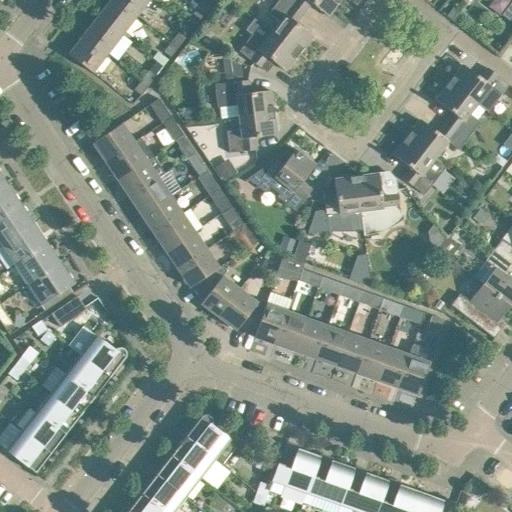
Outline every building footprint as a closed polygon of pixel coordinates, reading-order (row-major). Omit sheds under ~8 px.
[(122,35),(137,16),(116,0),(110,0),(98,16),(122,35)] [(116,0),(137,16),(148,0),(116,0)] [(207,9),(213,0),(203,0),(200,4),(207,9)] [(312,36),(295,23),(303,13),(285,0),(278,0),(268,14),(279,22),(271,32),(299,54),(312,36)] [(340,0),(285,0),(303,13),(310,3),(327,17),(340,0)] [(511,0),(462,0),(466,2),(467,0),(511,0),(511,13),(507,20),(511,23),(511,0)] [(199,19),(207,9),(200,4),(193,13),(199,19)] [(452,8),(446,16),(458,25),(464,17),(452,8)] [(107,54),(122,35),(98,16),(83,35),(107,54)] [(299,54),(271,32),(255,19),(246,30),(252,34),(238,52),(262,70),(265,66),(271,65),(273,63),(285,72),(299,54)] [(177,47),(184,38),(178,33),(171,42),(177,47)] [(92,73),(107,54),(83,35),(68,55),(92,73)] [(170,57),(177,47),(171,42),(163,51),(170,57)] [(157,52),(152,58),(163,66),(167,60),(157,52)] [(241,66),(222,57),(224,80),(242,78),(241,66)] [(487,113),(509,85),(487,68),(479,78),(462,65),(449,83),(476,104),(487,113)] [(148,85),(155,76),(149,70),(141,80),(148,85)] [(140,95),(148,85),(141,80),(134,90),(140,95)] [(273,113),(270,91),(249,93),(247,81),(215,85),(218,108),(237,105),(238,117),(273,113)] [(468,114),(476,104),(449,83),(435,100),(452,114),(444,124),(466,140),(479,123),(468,114)] [(171,117),(165,108),(155,114),(162,124),(171,117)] [(273,113),(238,117),(240,130),(226,132),(229,154),(256,150),(254,138),(276,135),(273,113)] [(466,140),(444,124),(437,133),(420,120),(406,138),(434,159),(447,142),(458,150),(466,140)] [(104,162),(133,142),(121,124),(92,144),(104,162)] [(183,135),(175,124),(166,130),(174,142),(183,135)] [(116,180),(153,156),(140,138),(134,143),(133,142),(104,162),(116,180)] [(445,167),(434,159),(406,138),(393,155),(410,168),(402,178),(423,195),(431,185),(445,167)] [(195,153),(187,142),(178,148),(186,159),(195,153)] [(301,182),(315,165),(295,150),(291,154),(289,152),(288,151),(244,181),(245,182),(249,179),(265,191),(274,178),(285,187),(277,197),(295,211),(311,190),(301,182)] [(203,165),(195,153),(186,159),(194,171),(203,165)] [(497,155),(493,161),(502,168),(506,162),(497,155)] [(128,198),(165,173),(153,156),(116,180),(128,198)] [(228,161),(214,171),(223,185),(238,175),(228,161)] [(219,189),(207,171),(197,178),(209,196),(219,189)] [(170,196),(158,179),(165,174),(165,173),(128,198),(141,216),(170,196)] [(380,188),(378,174),(356,177),(360,212),(362,229),(363,236),(364,236),(364,233),(369,232),(378,230),(386,226),(390,224),(397,220),(400,216),(397,189),(386,190),(382,187),(380,188)] [(362,229),(360,212),(356,177),(334,180),(336,194),(332,194),(325,203),(324,203),(327,230),(337,230),(359,229),(362,229)] [(0,217),(19,204),(6,184),(0,188),(0,217)] [(227,201),(219,189),(209,196),(217,208),(227,201)] [(153,234),(182,214),(170,196),(141,216),(153,234)] [(0,246),(33,224),(19,204),(0,217),(0,246)] [(480,210),(473,219),(482,226),(489,217),(480,210)] [(243,225),(235,213),(225,220),(233,232),(239,227),(243,225)] [(165,252),(194,232),(182,214),(153,234),(165,252)] [(260,240),(248,222),(243,225),(239,227),(252,246),(260,240)] [(0,247),(13,266),(46,244),(33,224),(0,246),(0,247)] [(511,225),(493,250),(511,264),(511,225)] [(439,248),(446,239),(435,226),(430,234),(432,243),(439,248)] [(177,270),(206,250),(194,232),(165,252),(177,270)] [(282,236),(276,251),(292,257),(298,242),(282,236)] [(303,264),(310,245),(298,241),(298,242),(292,257),(291,260),(303,264)] [(26,286),(60,264),(46,244),(13,266),(26,286)] [(218,268),(206,250),(177,270),(189,288),(194,285),(218,268)] [(511,264),(493,250),(485,261),(494,268),(482,285),(509,306),(511,302),(511,264)] [(300,274),(301,270),(303,264),(291,260),(283,257),(279,267),(300,274)] [(40,307),(73,284),(60,264),(26,286),(40,307)] [(218,318),(239,290),(222,276),(226,271),(222,265),(218,268),(194,285),(204,299),(200,304),(218,318)] [(405,268),(398,277),(407,284),(414,274),(405,268)] [(318,288),(322,277),(301,270),(300,274),(297,281),(318,288)] [(331,293),(335,282),(322,277),(318,288),(331,293)] [(358,303),(362,292),(342,284),(338,295),(358,303)] [(501,317),(509,306),(482,285),(469,301),(459,294),(450,305),(493,339),(507,321),(501,317)] [(255,332),(264,308),(255,305),(257,303),(239,290),(218,318),(235,331),(239,326),(255,332)] [(372,307),(376,296),(362,292),(358,303),(372,307)] [(269,293),(265,304),(264,308),(255,332),(254,337),(254,338),(274,345),(286,312),(290,301),(269,293)] [(59,328),(86,309),(77,296),(50,315),(59,328)] [(399,317),(403,306),(390,301),(386,312),(399,317)] [(439,301),(434,307),(438,310),(443,304),(439,301)] [(13,325),(0,304),(0,322),(5,330),(13,325)] [(419,324),(423,313),(403,306),(399,317),(419,324)] [(295,352),(307,319),(286,312),(274,345),(295,352)] [(444,321),(431,316),(425,333),(438,338),(444,321)] [(315,360),(327,326),(307,319),(295,352),(315,360)] [(46,330),(41,321),(32,327),(37,336),(46,330)] [(336,367),(347,334),(327,326),(315,360),(336,367)] [(115,349),(114,350),(83,327),(69,345),(80,354),(79,355),(109,378),(124,358),(125,356),(126,354),(125,352),(124,350),(122,349),(120,348),(118,348),(115,349)] [(356,374),(368,341),(347,334),(336,367),(356,374)] [(376,381),(388,348),(368,341),(356,374),(376,381)] [(397,389),(408,355),(388,348),(376,381),(397,389)] [(109,378),(79,355),(65,374),(94,397),(109,378)] [(418,396),(429,363),(408,355),(397,389),(418,396)] [(23,372),(29,364),(21,357),(14,366),(23,372)] [(16,380),(23,372),(14,366),(8,374),(16,380)] [(94,397),(65,374),(50,393),(80,416),(94,397)] [(80,416),(50,393),(35,412),(65,435),(80,416)] [(65,435),(35,412),(20,431),(50,454),(65,435)] [(215,429),(210,425),(212,423),(212,421),(211,419),(210,417),(208,416),(206,415),(204,415),(202,416),(200,417),(185,437),(214,460),(221,465),(236,445),(234,444),(219,432),(215,429)] [(222,420),(215,429),(219,432),(234,444),(241,435),(222,420)] [(50,454),(20,431),(5,450),(35,473),(50,454)] [(214,460),(185,437),(170,456),(200,479),(214,460)] [(271,453),(277,444),(269,438),(262,446),(271,453)] [(302,504),(319,456),(297,449),(290,468),(278,464),(270,486),(268,491),(302,504)] [(200,479),(170,456),(156,475),(185,498),(200,479)] [(326,511),(337,511),(353,468),(331,461),(326,475),(315,470),(320,457),(319,456),(302,504),(326,511)] [(375,511),(387,481),(365,473),(358,492),(347,488),(354,469),(353,468),(337,511),(375,511)] [(174,511),(185,498),(156,475),(141,494),(164,511),(174,511)] [(413,511),(421,493),(399,485),(392,504),(380,500),(387,481),(375,511),(413,511)] [(266,496),(268,491),(270,486),(260,483),(256,493),(266,496)] [(262,506),(266,496),(256,493),(253,503),(262,506)] [(438,511),(443,500),(421,493),(413,511),(438,511)] [(460,495),(458,503),(458,505),(459,507),(461,508),(463,509),(465,509),(467,508),(469,507),(472,499),(471,497),(470,495),(468,493),(466,493),(464,493),(462,494),(460,495)] [(164,511),(141,494),(126,511),(164,511)]
